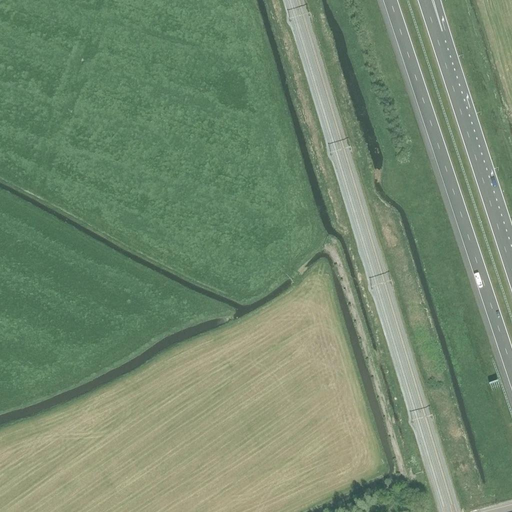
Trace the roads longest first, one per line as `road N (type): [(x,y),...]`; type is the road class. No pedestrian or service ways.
road 1 (motorway): [(390,0),(511,367)]
road 2 (track): [(319,238),(343,262),(405,472),(402,482),(345,511)]
road 3 (motorway): [(511,270),(450,78)]
